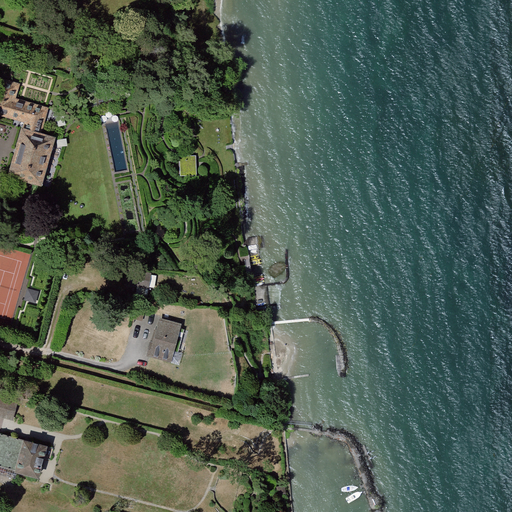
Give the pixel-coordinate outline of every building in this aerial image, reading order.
[(0,120),(25,127),(24,131),(20,129),(7,180),(42,189),(54,140),(41,136),(47,109),(15,101),(19,85),(0,80),(0,120)] [(195,160),(179,161),(179,180),(195,180),(195,160)] [(149,277),(131,274),(129,289),(147,292),(149,277)] [(180,326),(157,320),(147,359),(170,365),(180,326)] [(19,406),(0,401),(0,419),(15,423),(19,406)] [(46,448),(22,442),(14,476),(37,482),(46,448)]
